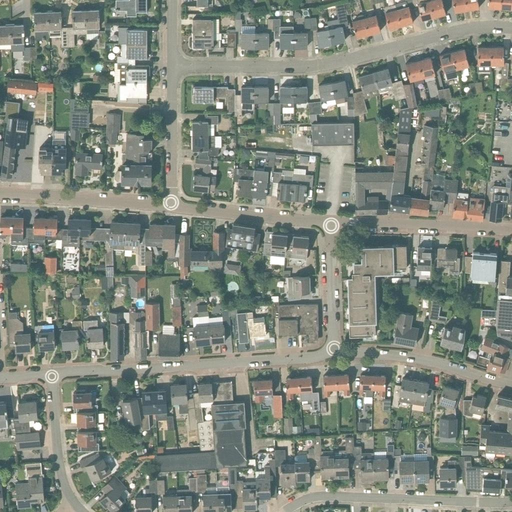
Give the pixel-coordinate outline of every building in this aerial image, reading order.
[(146,8),(146,0),(135,0),(136,0),(116,0),(116,11),(127,11),(127,16),(140,16),(140,20),(154,20),(154,8),(146,8)] [(406,0),(405,0),(406,2),(395,4),(401,26),(411,23),(413,23),(406,0)] [(429,1),(428,0),(416,0),(422,21),(423,20),(433,17),(429,1)] [(434,0),(429,1),(433,17),(444,14),(444,15),(446,14),(441,0),(434,0)] [(452,0),(455,12),(456,12),(466,10),(464,0),(452,0)] [(464,0),(466,10),(477,8),(477,9),(479,8),(477,0),(464,0)] [(500,0),(488,0),(488,8),(489,8),(500,8),(500,0)] [(511,9),(511,0),(500,0),(500,8),(511,9)] [(336,9),(338,19),(339,25),(348,23),(346,15),(344,4),(335,6),(336,9)] [(390,29),(401,26),(395,4),(383,7),(385,13),(389,29),(391,29),(390,29)] [(74,34),(86,33),(85,11),(72,12),(73,31),(67,31),(68,47),(74,46),(74,34)] [(98,11),(85,11),(86,33),(98,33),(98,48),(105,48),(104,31),(98,31),(98,27),(99,27),(99,19),(99,16),(98,11)] [(60,12),(47,13),(48,36),(49,36),(61,36),(62,47),(68,47),(67,31),(61,31),(60,12)] [(48,36),(47,13),(34,13),(35,30),(35,39),(42,39),(42,38),(49,38),(49,36),(48,36)] [(357,17),(358,20),(352,22),(356,38),(358,37),(368,35),(364,19),(363,15),(357,17)] [(364,19),(368,35),(379,32),(380,32),(376,16),(364,19)] [(213,19),(193,19),(193,33),(213,33),(213,19)] [(342,27),(337,28),(335,20),(327,21),(328,26),(331,43),(345,41),(342,27)] [(0,43),(11,43),(10,26),(0,26),(0,43)] [(24,60),(30,60),(30,47),(24,48),(24,42),(23,34),(24,34),(24,31),(23,31),(23,26),(10,26),(11,43),(11,52),(24,51),(24,60)] [(319,46),(331,43),(328,26),(324,26),(325,31),(316,32),(319,46)] [(126,30),(126,44),(147,44),(147,30),(126,30)] [(213,33),(193,33),(193,48),(219,48),(219,40),(216,40),(216,33),(213,33)] [(241,34),(241,47),(254,47),(254,34),(241,34)] [(254,34),(254,47),(268,47),(268,34),(254,34)] [(293,47),(293,34),(280,34),(280,47),(293,47)] [(293,47),(307,47),(307,34),(293,34),(293,47)] [(147,58),(147,44),(126,44),(121,44),(121,58),(117,58),(117,63),(129,63),(129,58),(147,58)] [(478,47),(477,47),(477,64),(477,72),(490,72),(490,65),(491,65),(491,47),(478,47)] [(491,65),(503,65),(503,63),(503,47),(502,47),(491,47),(491,65)] [(463,49),(452,52),(456,70),(468,67),(464,49),(463,49)] [(444,73),(456,70),(452,52),(440,55),(439,55),(444,73)] [(430,58),(417,61),(422,78),(435,75),(430,57),(429,58),(430,58)] [(417,105),(413,87),(417,86),(417,84),(423,83),(422,78),(417,61),(406,64),(405,64),(410,81),(410,83),(402,85),(406,97),(408,108),(417,105)] [(120,82),(126,82),(146,82),(146,75),(150,75),(150,66),(140,66),(134,66),(134,68),(129,68),(129,63),(117,63),(117,69),(120,69),(120,82)] [(387,69),(373,73),(379,94),(388,91),(389,94),(393,93),(395,101),(402,99),(401,98),(406,97),(402,85),(392,88),(387,69)] [(359,77),(363,92),(364,99),(379,94),(373,73),(359,77)] [(334,97),(335,97),(336,104),(345,102),(344,96),(347,95),(345,81),(332,84),(334,97)] [(16,82),(14,93),(35,96),(36,84),(16,82)] [(38,90),(53,91),(53,83),(38,82),(38,90)] [(146,97),(146,82),(126,82),(126,96),(146,97)] [(334,97),(332,84),(318,86),(321,100),(334,97)] [(213,97),(227,97),(227,113),(235,113),(235,100),(235,99),(235,89),(228,89),(228,87),(212,87),(212,88),(209,88),(209,87),(193,87),(193,102),(213,103),(213,97)] [(255,101),(255,87),(241,87),(241,100),(235,100),(235,113),(235,116),(242,116),(242,109),(254,110),(254,101),(255,101)] [(255,87),(255,101),(268,101),(268,88),(255,87)] [(293,87),(280,88),(280,101),(283,101),(283,107),(294,107),(294,101),(293,101),(293,87)] [(293,101),(294,101),(307,101),(307,87),(293,87),(293,101)] [(367,112),(364,99),(355,101),(353,93),(353,97),(353,116),(354,116),(367,112)] [(71,129),(79,130),(79,112),(88,112),(89,99),(70,98),(70,129),(71,129)] [(7,101),(6,118),(33,121),(35,104),(7,101)] [(107,127),(106,143),(116,143),(117,132),(119,132),(120,114),(108,113),(107,119),(107,127)] [(208,136),(208,124),(218,124),(218,116),(207,116),(207,122),(201,122),(201,121),(199,121),(199,122),(193,122),(193,136),(208,136)] [(5,147),(2,176),(11,177),(15,146),(27,148),(29,121),(8,119),(7,131),(6,140),(6,145),(5,147)] [(398,127),(410,129),(411,122),(399,121),(398,127)] [(336,145),(353,144),(354,144),(353,122),(326,123),(317,123),(311,123),(312,145),(336,145)] [(79,130),(71,129),(70,139),(79,140),(80,130),(79,130)] [(408,149),(409,134),(398,133),(396,148),(393,173),(392,186),(389,209),(401,211),(407,212),(409,197),(403,196),(399,196),(401,180),(403,180),(407,149),(408,149)] [(465,138),(461,133),(457,136),(461,141),(465,138)] [(136,135),(136,183),(150,183),(150,164),(146,164),(146,154),(150,154),(152,154),(153,153),(152,153),(152,142),(152,140),(143,139),(144,135),(139,134),(139,135),(136,135)] [(121,181),(121,183),(136,183),(136,135),(128,135),(127,164),(122,164),(122,172),(117,172),(114,174),(114,178),(117,181),(121,181)] [(201,151),(201,150),(207,150),(207,156),(218,156),(218,147),(214,147),(214,136),(208,136),(193,136),(193,151),(199,150),(199,151),(201,151)] [(425,136),(421,164),(425,165),(433,166),(437,137),(425,136)] [(52,173),(52,154),(52,148),(46,148),(40,148),(39,166),(42,166),(42,173),(52,173)] [(65,148),(59,148),(52,148),(52,154),(52,173),(62,173),(63,166),(65,166),(65,148)] [(272,182),(273,172),(274,166),(274,158),(274,153),(255,151),(255,157),(265,158),(264,171),(253,170),(253,180),(251,195),(266,196),(267,182),(272,182)] [(76,174),(82,174),(86,174),(87,167),(101,168),(102,160),(101,160),(101,155),(76,154),(75,167),(76,167),(76,174)] [(210,177),(211,160),(195,159),(195,167),(203,168),(203,176),(194,175),(193,184),(194,184),(193,190),(195,190),(195,191),(199,191),(199,190),(208,191),(209,189),(215,190),(216,177),(210,177)] [(425,165),(423,180),(432,181),(433,174),(433,166),(425,165)] [(253,180),(253,170),(242,169),(234,169),(233,179),(238,180),(237,194),(251,195),(253,180)] [(278,183),(276,197),(291,199),(293,176),(282,175),(282,173),(273,172),(272,182),(278,183)] [(388,213),(389,201),(391,192),(386,192),(385,201),(378,201),(378,197),(367,197),(367,201),(364,201),(364,186),(392,186),(393,173),(384,173),(355,173),(355,214),(388,213)] [(493,193),(492,201),(511,203),(511,196),(511,173),(507,173),(505,187),(505,195),(493,193)] [(293,174),(293,176),(291,199),(305,200),(306,185),(312,186),(313,175),(304,174),(304,175),(293,174)] [(433,174),(432,181),(429,206),(443,208),(443,202),(444,195),(450,195),(451,180),(445,179),(444,179),(434,178),(434,174),(433,174)] [(451,180),(450,195),(456,196),(456,192),(458,180),(451,179),(451,180)] [(421,199),(409,197),(407,212),(428,214),(429,206),(432,181),(423,180),(421,199)] [(465,218),(467,200),(468,198),(468,193),(457,192),(456,192),(456,196),(456,199),(454,198),(452,217),(465,218)] [(483,218),(484,206),(484,200),(468,198),(467,200),(465,218),(482,220),(483,219),(482,219),(482,218),(483,218)] [(500,220),(502,202),(492,201),(492,202),(491,201),(490,207),(484,206),(483,218),(490,219),(489,220),(500,221),(500,220)] [(12,218),(0,218),(0,221),(0,236),(7,237),(7,232),(11,232),(12,218)] [(17,238),(28,238),(28,227),(23,227),(23,218),(12,218),(11,232),(17,232),(17,238)] [(45,233),(46,219),(34,219),(34,227),(28,227),(28,238),(39,238),(39,233),(45,233)] [(57,219),(46,219),(45,233),(45,239),(51,239),(61,239),(62,239),(62,228),(57,228),(57,219)] [(68,228),(62,228),(62,239),(61,239),(61,244),(78,245),(78,240),(79,240),(79,235),(79,220),(68,220),(68,228)] [(79,235),(79,240),(95,241),(96,230),(91,230),(91,220),(79,220),(79,235)] [(111,248),(111,244),(116,244),(116,249),(124,250),(125,223),(111,222),(110,243),(104,243),(106,274),(107,274),(113,275),(112,248),(111,248)] [(145,265),(145,252),(145,245),(138,244),(140,223),(125,223),(124,250),(132,250),(132,247),(138,247),(138,265),(145,265)] [(162,246),(162,225),(150,224),(149,238),(147,238),(147,245),(162,246)] [(225,247),(242,249),(244,237),(243,237),(245,226),(233,224),(232,230),(228,230),(228,229),(227,229),(225,247)] [(168,257),(174,257),(175,225),(162,225),(162,246),(162,248),(168,248),(168,257)] [(255,227),(245,226),(243,237),(244,237),(242,249),(257,252),(260,234),(259,234),(259,235),(254,234),(255,227)] [(213,249),(221,250),(223,250),(223,232),(214,232),(213,249)] [(263,255),(285,257),(286,245),(287,235),(272,233),(271,243),(264,243),(263,255)] [(190,265),(209,265),(209,251),(188,251),(188,234),(180,234),(179,265),(180,265),(180,279),(185,279),(184,266),(188,266),(188,265),(189,265),(190,265)] [(286,245),(285,257),(306,259),(307,250),(310,250),(309,243),(308,243),(309,237),(293,235),(292,245),(286,245)] [(375,273),(392,273),(402,273),(402,268),(407,268),(406,249),(405,249),(405,250),(400,250),(400,245),(390,246),(390,250),(385,250),(385,246),(385,247),(376,247),(376,250),(371,251),(371,247),(362,248),(362,263),(358,263),(358,267),(354,267),(354,271),(351,272),(352,278),(348,278),(349,279),(352,279),(352,284),(349,284),(349,294),(352,293),(352,298),(349,299),(349,308),(353,308),(353,313),(348,313),(349,322),(353,322),(353,327),(349,327),(349,336),(372,336),(371,333),(375,333),(375,322),(376,322),(375,273)] [(432,248),(417,248),(416,270),(417,270),(431,271),(431,270),(432,248)] [(212,251),(209,251),(209,265),(210,265),(209,272),(220,272),(221,250),(213,249),(212,251)] [(459,268),(459,258),(456,258),(457,249),(445,249),(438,249),(437,267),(448,267),(448,274),(459,274),(459,268)] [(470,278),(482,278),(484,253),(472,252),(472,257),(465,257),(465,273),(471,273),(470,278)] [(496,254),(484,253),(482,278),(494,279),(496,254)] [(45,257),(44,272),(56,273),(57,257),(45,257)] [(497,303),(496,311),(496,318),(496,323),(497,335),(511,340),(511,277),(509,277),(510,261),(500,261),(499,276),(497,303)] [(225,271),(239,274),(241,265),(227,262),(225,271)] [(131,297),(145,297),(145,276),(137,276),(128,277),(128,285),(128,287),(131,286),(131,297)] [(300,292),(310,292),(310,277),(290,277),(287,277),(287,278),(288,300),(300,299),(300,292)] [(181,325),(181,314),(180,282),(176,281),(176,284),(170,284),(170,298),(172,298),(173,325),(181,325)] [(441,301),(430,299),(429,319),(445,322),(446,317),(438,316),(441,301)] [(272,302),(272,318),(278,318),(278,334),(297,333),(312,332),(312,330),(318,329),(317,304),(279,305),(279,302),(272,302)] [(159,303),(146,303),(146,328),(159,328),(159,303)] [(197,306),(198,317),(208,316),(207,305),(197,306)] [(228,308),(229,310),(229,316),(237,316),(236,308),(228,308)] [(481,317),(496,318),(496,311),(481,310),(481,317)] [(16,351),(30,350),(29,334),(23,334),(23,322),(17,318),(17,312),(8,312),(10,346),(15,345),(16,351)] [(393,342),(415,346),(417,327),(411,326),(412,314),(398,312),(393,342)] [(109,323),(110,323),(111,359),(123,359),(122,323),(129,323),(129,313),(122,313),(109,313),(109,323)] [(254,337),(266,336),(264,317),(253,318),(252,313),(237,314),(239,340),(248,340),(248,335),(253,334),(254,337)] [(210,326),(209,326),(208,316),(198,317),(193,318),(193,328),(195,344),(211,343),(210,326)] [(102,328),(98,328),(97,320),(83,321),(84,330),(86,330),(88,346),(104,345),(102,328)] [(63,348),(78,347),(77,333),(82,333),(82,325),(81,325),(81,321),(72,321),(72,326),(72,330),(62,330),(63,348)] [(146,358),(145,321),(135,321),(136,358),(146,358)] [(54,349),(54,331),(53,325),(38,326),(39,349),(54,349)] [(211,343),(225,342),(224,325),(210,326),(211,343)] [(445,326),(443,333),(440,343),(461,349),(465,329),(453,326),(452,329),(445,326)] [(159,335),(158,358),(179,358),(178,335),(159,335)] [(480,350),(492,354),(490,359),(478,355),(476,364),(505,373),(509,362),(510,359),(504,357),(509,347),(485,337),(481,348),(480,350)] [(331,384),(332,387),(333,389),(335,392),(338,395),(342,396),(346,395),(350,393),(352,391),(354,387),(354,383),(353,379),(350,376),(347,374),(343,373),(339,374),(336,375),(333,378),(332,381),(331,384)] [(329,389),(333,389),(332,387),(331,384),(332,381),(333,378),(336,375),(323,376),(324,397),(330,396),(329,389)] [(365,389),(372,389),(373,375),(360,375),(358,395),(364,395),(365,389)] [(373,375),(372,389),(378,390),(378,396),(383,397),(385,376),(373,375)] [(299,378),(299,390),(306,389),(307,397),(312,397),(311,377),(299,378)] [(299,378),(286,378),(286,398),(293,398),(292,390),(299,390),(299,378)] [(272,379),(254,380),(255,402),(262,402),(262,393),(272,393),(272,379)] [(395,385),(393,395),(393,396),(394,396),(392,406),(397,407),(398,401),(411,404),(415,381),(402,379),(401,387),(395,386),(395,385)] [(433,395),(432,395),(433,390),(427,389),(428,383),(415,381),(411,404),(424,406),(423,412),(428,412),(430,402),(432,403),(433,395)] [(156,455),(157,472),(158,472),(165,472),(227,467),(235,467),(246,466),(246,467),(255,466),(255,459),(246,459),(244,429),(246,428),(244,402),(233,403),(231,382),(198,384),(197,384),(197,385),(198,385),(198,393),(193,394),(195,408),(197,428),(198,428),(200,452),(156,455)] [(187,406),(186,384),(185,384),(185,385),(173,385),(172,385),(171,385),(173,403),(173,402),(179,402),(180,414),(185,413),(185,406),(187,406)] [(445,405),(446,418),(439,418),(439,444),(455,445),(456,418),(454,407),(457,400),(455,399),(458,390),(444,386),(439,403),(445,405)] [(97,405),(93,405),(93,404),(92,404),(92,400),(92,399),(91,399),(91,393),(85,393),(85,390),(76,391),(76,393),(73,393),(73,403),(76,403),(76,412),(74,413),(94,412),(94,411),(97,411),(97,405)] [(137,399),(142,429),(149,429),(148,413),(155,412),(154,391),(142,392),(143,398),(137,399)] [(168,431),(174,430),(172,416),(166,417),(166,412),(165,391),(154,391),(155,412),(155,416),(156,420),(166,420),(168,431)] [(282,421),(282,417),(281,395),(272,396),(274,418),(274,417),(274,421),(282,421)] [(473,411),(482,414),(484,405),(486,397),(477,395),(476,397),(472,396),(471,401),(469,401),(464,400),(463,400),(464,414),(472,416),(473,411)] [(485,446),(485,451),(511,452),(511,399),(497,396),(495,406),(508,409),(508,410),(509,410),(507,435),(503,435),(504,432),(489,431),(489,426),(481,425),(480,445),(485,446)] [(136,398),(123,401),(125,416),(126,423),(127,423),(129,433),(142,431),(142,429),(137,399),(136,398)] [(20,419),(15,420),(14,420),(14,428),(15,428),(16,445),(18,445),(18,450),(39,448),(40,448),(38,432),(30,433),(29,419),(37,418),(35,401),(34,401),(22,402),(19,403),(19,402),(18,402),(20,419)] [(8,429),(14,428),(14,420),(14,418),(8,418),(7,409),(6,409),(5,404),(3,404),(3,403),(0,403),(0,427),(8,426),(8,429)] [(80,422),(80,431),(95,431),(97,431),(97,411),(94,411),(94,412),(74,413),(77,413),(77,422),(80,422)] [(292,437),(292,427),(292,421),(283,421),(284,437),(292,437)] [(301,427),(292,427),(292,437),(302,436),(301,427)] [(78,451),(98,450),(98,442),(95,442),(95,431),(80,431),(78,432),(78,442),(80,442),(81,451),(78,451)] [(335,456),(334,456),(335,477),(349,477),(349,459),(354,458),(354,447),(353,447),(353,437),(345,437),(345,451),(341,451),(341,458),(335,458),(335,456)] [(374,479),(388,478),(388,466),(394,466),(394,451),(393,445),(387,445),(387,452),(387,459),(374,459),(374,479)] [(477,455),(477,447),(462,446),(461,455),(477,455)] [(374,453),(361,453),(361,447),(354,447),(354,458),(354,462),(360,462),(360,479),(374,479),(374,459),(374,453)] [(414,463),(414,481),(428,481),(428,468),(433,468),(433,455),(431,455),(430,447),(426,448),(427,463),(414,463)] [(400,468),(400,482),(414,481),(414,463),(401,463),(401,457),(400,457),(400,450),(394,451),(394,466),(394,468),(400,468)] [(296,485),(295,481),(295,464),(285,464),(285,455),(281,456),(281,451),(274,451),(274,459),(275,462),(281,462),(281,486),(296,485)] [(93,483),(103,479),(102,476),(111,472),(108,464),(106,464),(103,458),(101,459),(99,453),(79,462),(80,462),(82,466),(82,467),(85,466),(93,483)] [(295,458),(295,464),(295,481),(310,480),(309,469),(315,468),(314,455),(307,455),(297,455),(296,456),(295,457),(295,458)] [(321,478),(335,477),(334,456),(321,457),(321,478)] [(465,474),(465,488),(500,491),(500,485),(511,485),(511,469),(502,469),(473,467),(471,467),(470,457),(465,457),(465,461),(464,461),(465,474)] [(440,468),(440,486),(456,485),(456,475),(465,474),(464,461),(449,461),(449,468),(440,468)] [(44,501),(41,463),(25,464),(26,478),(29,478),(29,483),(16,484),(19,508),(31,507),(31,502),(44,501)] [(276,494),(276,480),(270,480),(269,466),(264,466),(264,472),(256,472),(256,482),(257,502),(266,502),(265,497),(270,497),(270,494),(276,494)] [(236,489),(236,480),(235,467),(227,467),(228,487),(228,490),(229,490),(236,489)] [(203,511),(217,511),(217,493),(206,493),(206,474),(205,475),(196,475),(196,478),(197,492),(203,491),(203,493),(202,493),(203,511)] [(113,511),(124,499),(129,493),(124,488),(112,476),(105,482),(112,489),(100,501),(106,507),(108,505),(113,511)] [(191,492),(197,492),(196,478),(193,478),(189,478),(189,489),(189,492),(191,492)] [(257,508),(257,502),(256,482),(242,482),(242,480),(236,480),(236,489),(236,497),(242,497),(243,509),(257,508)] [(145,489),(145,496),(135,497),(135,511),(151,511),(150,496),(151,496),(151,494),(157,494),(157,481),(149,481),(149,489),(145,489)] [(231,511),(231,492),(229,492),(229,490),(228,490),(228,487),(217,487),(217,493),(217,511),(231,511)] [(163,511),(177,511),(177,495),(163,495),(163,511)] [(192,511),(191,495),(177,495),(177,511),(192,511)]
